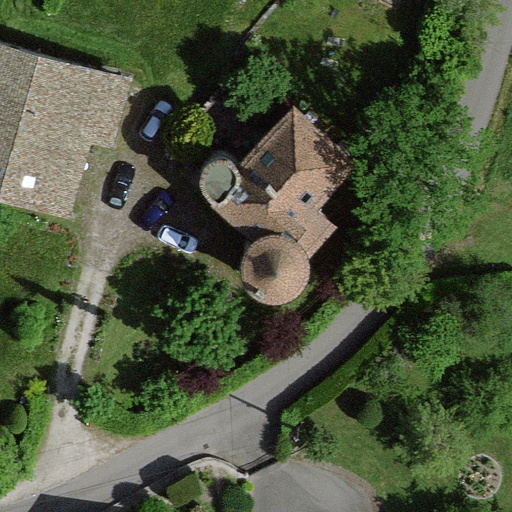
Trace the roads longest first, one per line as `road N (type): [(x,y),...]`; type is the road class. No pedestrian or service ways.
road 1 (residential): [(13,511),(238,412),(335,338),(418,241)]
road 2 (unclassified): [(418,241),(458,155),(505,0)]
